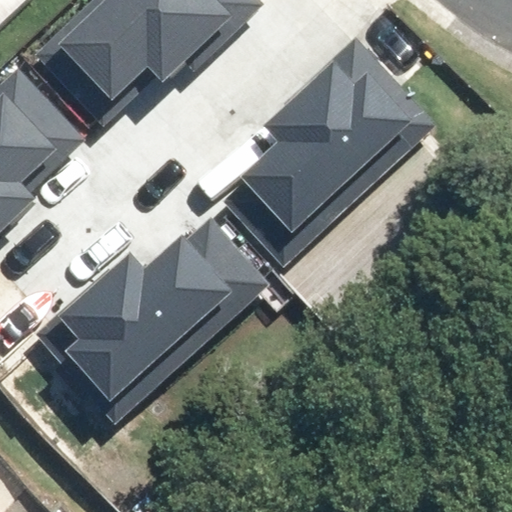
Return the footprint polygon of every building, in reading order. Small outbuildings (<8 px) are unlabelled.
[(0,0),(0,34),(39,0),(0,0)] [(265,0),(127,0),(54,63),(115,134),(268,4),(265,0)] [(294,139),(240,196),(306,257),(442,114),(356,33),(273,120),(294,139)] [(28,81),(0,105),(0,262),(106,172),(28,81)] [(143,253),(59,325),(131,409),(282,279),(222,210),(156,268),(143,253)]
